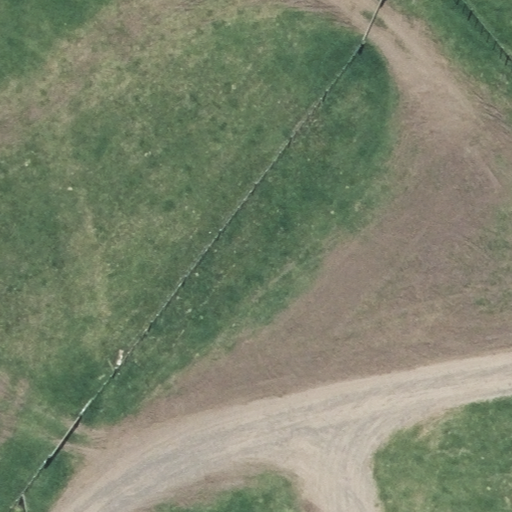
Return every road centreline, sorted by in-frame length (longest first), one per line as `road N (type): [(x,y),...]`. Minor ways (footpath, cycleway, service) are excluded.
road 1 (track): [(511,374),(243,416),(182,440),(92,511)]
road 2 (track): [(349,0),(373,16),(511,181)]
